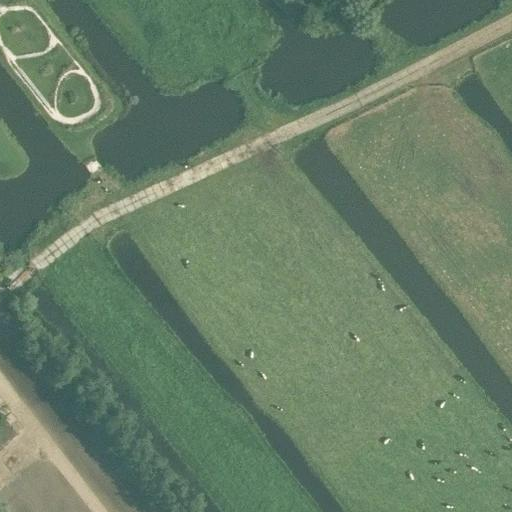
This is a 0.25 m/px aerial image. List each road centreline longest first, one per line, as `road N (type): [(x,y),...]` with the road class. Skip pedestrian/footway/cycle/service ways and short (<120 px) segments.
road 1 (track): [(0,283),(31,273),(132,206),(511,22)]
road 2 (track): [(134,511),(0,328)]
